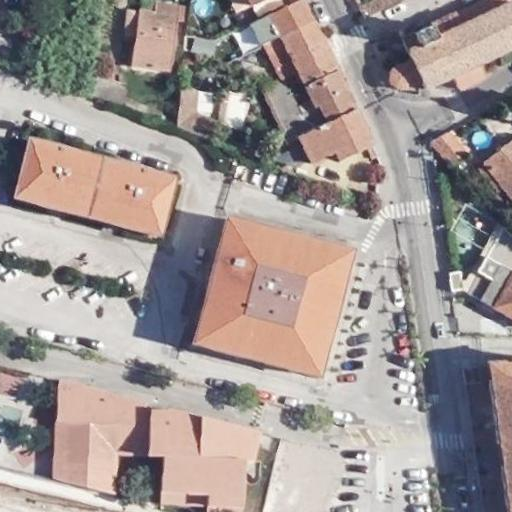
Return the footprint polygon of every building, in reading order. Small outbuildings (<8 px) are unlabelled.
[(130,22),(126,51),(163,57),(170,0),(137,0),(134,22),(130,22)] [(306,7),(302,0),(262,0),(266,9),(262,10),(269,26),(306,7)] [(459,89),(487,78),(481,64),(511,48),(511,3),(508,5),(505,0),(484,0),(402,40),(412,61),(423,83),(426,89),(453,76),(459,89)] [(330,56),(306,7),(269,26),(262,30),(277,64),(290,57),(298,72),(301,71),(330,56)] [(189,23),(183,40),(205,47),(211,29),(206,28),(189,23)] [(234,47),(232,56),(242,59),(245,51),(234,47)] [(317,108),(348,93),(330,56),(301,71),(305,81),(289,90),(292,99),(308,90),(317,108)] [(423,83),(412,61),(393,71),(391,78),(394,88),(405,92),(423,83)] [(83,64),(81,81),(109,93),(115,77),(83,64)] [(340,141),(365,130),(348,93),(317,108),(308,90),(292,99),(289,90),(284,79),(279,71),(260,65),(253,69),(281,128),(292,123),(304,148),(328,136),(337,132),(340,141)] [(173,71),(167,113),(203,127),(205,106),(190,100),(193,77),(173,71)] [(151,218),(167,159),(21,124),(5,180),(151,218)] [(477,148),(477,150),(499,177),(508,188),(511,184),(511,129),(509,126),(477,148)] [(332,145),(340,141),(337,132),(328,136),(332,145)] [(499,177),(477,150),(469,156),(489,182),(499,177)] [(267,221),(269,214),(218,200),(184,326),(235,340),(236,333),(255,338),(253,345),(310,360),(344,234),(288,219),(286,226),(267,221)] [(511,228),(497,212),(471,258),(472,259),(462,278),(511,305),(511,228)] [(453,257),(443,258),(445,275),(456,274),(453,257)] [(511,348),(488,352),(490,365),(485,366),(493,420),(499,420),(502,445),(497,446),(506,510),(511,509),(511,348)] [(151,402),(64,377),(55,476),(118,482),(124,441),(169,448),(164,483),(210,489),(208,501),(244,506),(250,460),(257,462),(265,432),(182,410),(149,409),(151,402)] [(493,420),(497,446),(502,445),(499,420),(493,420)] [(297,473),(330,483),(330,482),(334,483),(342,453),(292,439),(281,479),(294,482),(297,473)] [(304,496),(325,502),(329,485),(309,479),(304,496)] [(210,489),(164,483),(163,495),(208,501),(210,489)] [(271,511),(325,511),(327,506),(325,505),(278,492),(271,511)] [(243,511),(244,506),(208,501),(206,511),(243,511)]
